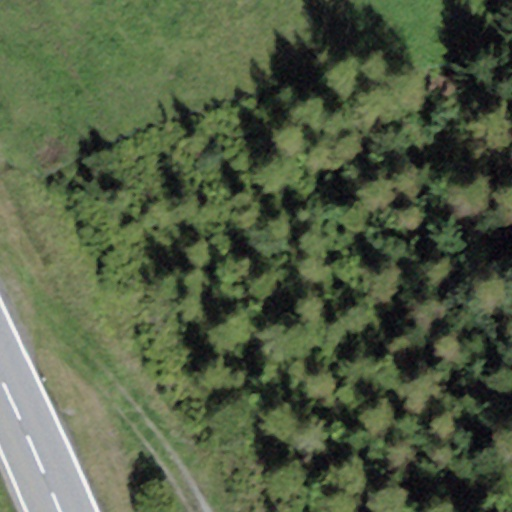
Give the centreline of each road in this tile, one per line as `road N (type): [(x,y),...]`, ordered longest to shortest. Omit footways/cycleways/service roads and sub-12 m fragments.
road 1 (track): [(197,511),(153,430),(107,375)]
road 2 (tertiary): [(59,511),(0,378)]
